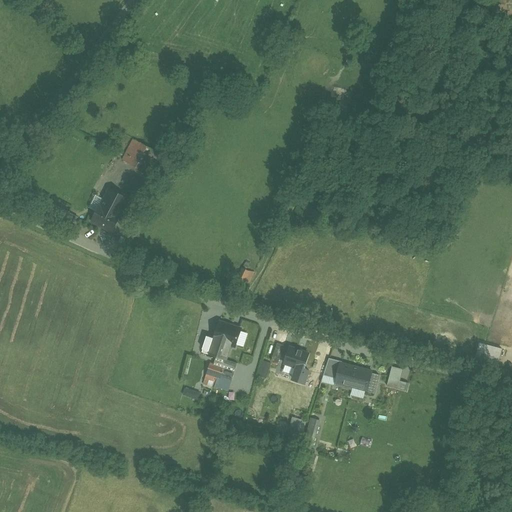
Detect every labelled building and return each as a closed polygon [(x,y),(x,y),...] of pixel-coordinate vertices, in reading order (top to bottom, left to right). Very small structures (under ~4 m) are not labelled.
[(158,152),(134,139),(123,160),(146,173),(158,152)] [(129,198),(112,190),(103,206),(120,215),(129,198)] [(70,224),(74,215),(46,203),(42,212),(70,224)] [(103,206),(101,205),(92,221),(112,231),(121,215),(120,215),(103,206)] [(237,280),(250,283),(252,271),(240,268),(237,280)] [(237,329),(219,323),(214,338),(208,336),(202,352),(217,356),(226,360),(231,345),(232,345),(237,329)] [(503,348),(479,342),(473,366),(497,371),(503,348)] [(278,343),(272,361),(278,363),(284,345),(278,343)] [(309,353),(290,347),(285,363),(298,367),(296,372),(294,380),(304,383),(308,370),(304,369),(309,353)] [(226,360),(217,356),(214,364),(224,367),(223,371),(228,373),(236,375),(239,364),(226,360)] [(339,360),(329,358),(323,382),(333,385),(333,383),(339,361),(339,360)] [(272,363),(264,361),(259,376),(267,379),(272,363)] [(373,370),(339,361),(333,383),(352,388),(350,396),(364,399),(366,392),(375,394),(380,374),(372,372),(373,370)] [(214,364),(210,363),(205,378),(224,384),(228,373),(223,371),(224,367),(214,364)] [(407,383),(397,380),(400,369),(388,366),(383,385),(405,390),(407,383)] [(202,393),(185,387),(183,396),(199,401),(202,393)] [(302,420),(292,417),(286,436),(296,439),(302,420)] [(321,420),(311,418),(303,444),(313,447),(321,420)] [(312,466),(316,455),(304,450),(300,461),(312,466)]
